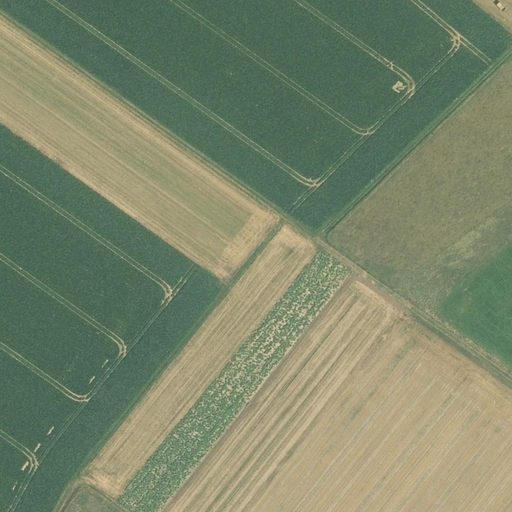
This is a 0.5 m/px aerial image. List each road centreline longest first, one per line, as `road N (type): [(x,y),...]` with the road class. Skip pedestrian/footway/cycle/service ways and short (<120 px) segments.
road 1 (track): [(0,16),(511,381)]
road 2 (track): [(292,223),(78,478),(59,511)]
road 3 (track): [(511,62),(325,246)]
